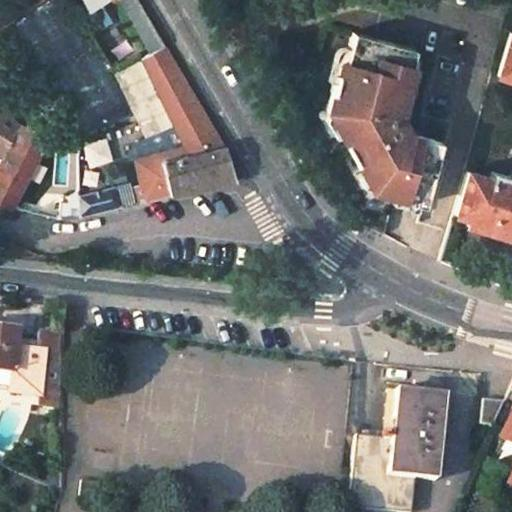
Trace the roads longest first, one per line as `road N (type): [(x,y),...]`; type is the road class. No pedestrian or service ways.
road 1 (trunk): [(0,67),(511,207)]
road 2 (residential): [(414,291),(324,313),(0,275)]
road 3 (trunk): [(511,93),(153,0)]
road 4 (residential): [(291,194),(245,223),(64,235)]
road 5 (tertiary): [(291,194),(178,0)]
road 6 (tertiary): [(414,291),(339,248),(291,194)]
